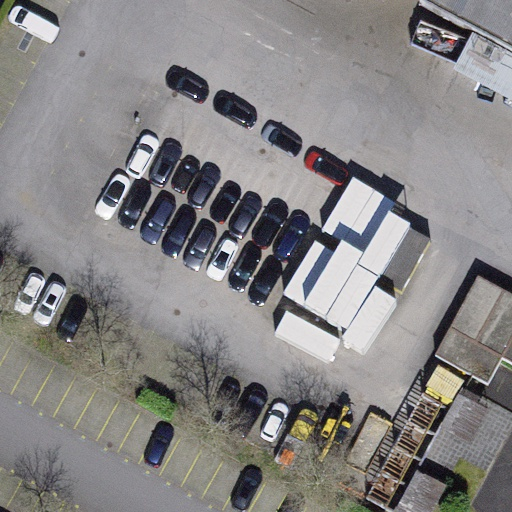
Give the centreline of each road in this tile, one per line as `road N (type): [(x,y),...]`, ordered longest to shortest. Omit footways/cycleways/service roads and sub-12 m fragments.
road 1 (unknown): [(0,218),(98,57),(134,26),(187,29),(355,143),(511,224)]
road 2 (residential): [(171,511),(0,417)]
